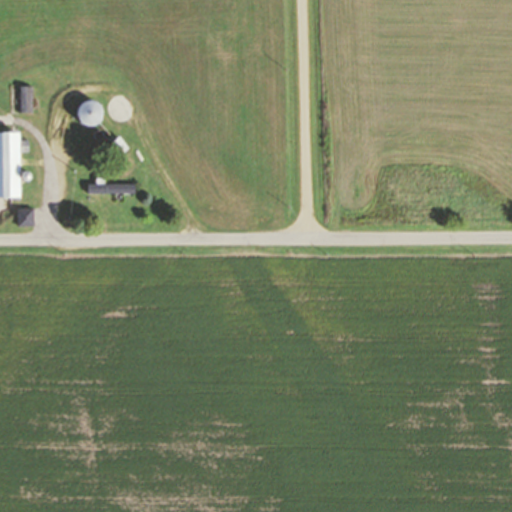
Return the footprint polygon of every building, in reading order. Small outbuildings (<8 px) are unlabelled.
[(17,86),(17,113),(31,113),(31,86),(17,86)] [(85,124),(104,124),(104,101),(85,101),(85,124)] [(0,134),(0,195),(22,195),(22,134),(0,134)] [(121,152),(128,146),(121,138),(114,144),(121,152)] [(138,183),(106,183),(106,178),(100,178),(100,184),(89,184),(89,195),(138,195),(138,183)] [(18,208),(18,226),(34,226),(34,208),(18,208)]
